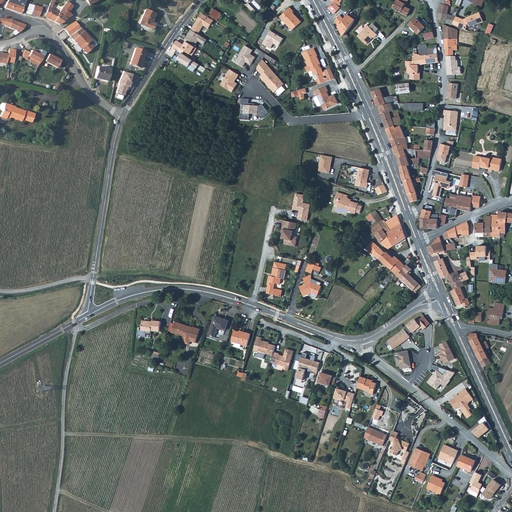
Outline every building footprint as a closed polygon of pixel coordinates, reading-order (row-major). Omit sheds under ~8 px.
[(5,8),(11,10),(14,0),(7,0),(6,2),(5,8)] [(25,3),(17,0),(14,0),(11,10),(22,13),(22,12),(25,3)] [(396,0),(395,3),(392,8),(401,12),(401,13),(407,16),(410,11),(411,11),(412,9),(405,5),(408,0),(396,0)] [(69,12),(73,6),(67,1),(62,7),(59,13),(55,22),(60,24),(73,15),(69,12)] [(338,6),(334,3),(333,2),(328,8),(334,14),(340,7),(338,6)] [(441,3),(439,12),(447,13),(449,5),(447,5),(441,3)] [(26,13),(31,14),(34,5),(29,4),(26,13)] [(42,7),(34,5),(31,14),(38,17),(42,7)] [(38,17),(43,18),(44,16),(47,9),(42,7),(38,17)] [(280,17),(283,21),(284,19),(290,25),(288,27),(292,31),(301,22),(296,16),(295,16),(292,13),(294,11),(290,7),(280,17)] [(50,19),(55,22),(59,13),(48,8),(47,9),(44,16),(50,18),(50,19)] [(146,8),(139,23),(153,30),(155,24),(152,23),(156,13),(146,8)] [(219,20),(222,12),(213,9),(210,16),(219,20)] [(272,25),(280,12),(276,10),(268,23),(272,25)] [(448,13),(447,13),(439,12),(439,19),(446,20),(446,21),(452,24),(453,23),(456,16),(448,13)] [(467,17),(464,19),(456,15),(456,16),(453,23),(466,28),(467,24),(468,24),(469,24),(469,25),(470,25),(483,21),(480,12),(466,16),(467,17)] [(214,21),(202,13),(191,29),(198,34),(204,25),(209,29),(214,21)] [(338,26),(344,19),(341,14),(335,20),(338,26)] [(352,24),(355,20),(347,15),(344,19),(338,26),(343,36),(352,24)] [(418,33),(425,26),(420,21),(416,17),(410,24),(418,33)] [(12,19),(6,19),(4,25),(17,30),(18,33),(19,33),(27,25),(12,19)] [(71,35),(74,32),(81,28),(76,21),(64,29),(69,34),(71,35)] [(366,27),(361,32),(358,35),(366,43),(368,41),(369,40),(369,39),(370,39),(371,39),(374,36),(375,37),(378,34),(368,23),(365,26),(366,27)] [(458,29),(451,26),(445,24),(445,38),(458,38),(458,29)] [(489,24),(485,33),(490,34),(494,25),(489,24)] [(78,36),(84,31),(81,28),(74,32),(78,36)] [(198,34),(191,29),(185,40),(187,41),(194,46),(198,41),(203,44),(206,39),(198,34)] [(87,53),(94,47),(90,42),(93,39),(84,30),(84,31),(78,36),(74,32),(71,35),(69,34),(77,43),(78,42),(83,47),(82,48),(87,53)] [(272,30),(264,43),(271,47),(273,43),(279,47),(285,38),(272,30)] [(424,32),(426,38),(435,36),(433,30),(424,32)] [(458,41),(458,38),(445,38),(445,47),(446,47),(446,55),(447,55),(453,55),(453,49),(457,49),(457,44),(458,41)] [(194,46),(187,41),(182,49),(193,55),(197,48),(194,46)] [(419,53),(422,54),(429,54),(428,45),(427,42),(419,44),(419,53)] [(438,51),(437,44),(428,45),(429,54),(436,52),(438,52),(438,51)] [(253,50),(246,45),(235,63),(244,68),(247,62),(250,64),(255,57),(251,54),(253,50)] [(139,67),(145,51),(135,47),(130,64),(139,67)] [(317,55),(314,47),(302,52),(305,58),(306,57),(307,61),(306,61),(310,70),(312,69),(314,74),(318,73),(318,74),(323,71),(319,63),(320,62),(317,55)] [(30,52),(25,50),(23,57),(39,65),(43,56),(31,50),(30,52)] [(419,69),(418,64),(423,64),(422,54),(419,53),(414,52),(413,61),(405,61),(405,65),(407,65),(407,72),(409,73),(411,73),(411,78),(421,78),(421,72),(420,72),(419,72),(419,69)] [(422,54),(423,64),(436,62),(437,62),(439,61),(438,52),(436,52),(429,54),(422,54)] [(12,53),(8,53),(8,54),(0,53),(0,61),(7,63),(8,61),(11,62),(12,55),(12,53)] [(193,60),(182,53),(178,60),(189,67),(193,60)] [(61,60),(49,54),(45,61),(57,68),(61,60)] [(456,56),(453,55),(447,55),(448,60),(447,60),(447,70),(450,70),(450,74),(461,73),(461,66),(458,66),(458,59),(456,59),(456,56)] [(270,67),(263,59),(257,69),(262,75),(260,76),(273,92),(285,83),(270,67)] [(95,78),(107,81),(110,69),(98,66),(95,78)] [(239,75),(230,70),(220,86),(232,93),(237,84),(234,82),(239,75)] [(132,75),(121,71),(117,84),(118,85),(116,93),(124,95),(126,91),(127,91),(132,75)] [(458,82),(449,81),(447,96),(456,97),(458,82)] [(398,93),(412,92),(410,82),(397,84),(398,93)] [(328,90),(326,85),(314,90),(316,95),(318,95),(322,104),(325,109),(338,102),(334,93),(329,95),(327,90),(328,90)] [(386,103),(395,102),(393,95),(392,95),(384,97),(381,88),(373,91),(378,105),(386,103)] [(249,99),(240,98),(239,106),(243,106),(242,112),(241,112),(240,119),(248,120),(249,113),(258,114),(262,118),(269,112),(262,104),(259,106),(248,105),(249,99)] [(398,109),(402,109),(399,102),(395,102),(386,103),(378,105),(381,113),(391,109),(398,109)] [(36,113),(26,110),(25,110),(11,105),(10,107),(5,105),(4,110),(2,115),(8,117),(9,115),(12,115),(11,117),(22,120),(23,118),(33,121),(36,113)] [(395,125),(396,127),(403,124),(398,109),(391,109),(381,113),(387,128),(395,125)] [(452,130),(456,130),(457,125),(458,110),(444,109),(444,114),(445,114),(444,129),(452,130)] [(399,136),(405,136),(402,128),(404,127),(404,126),(403,124),(396,127),(395,125),(387,128),(391,139),(399,136)] [(409,148),(407,143),(406,136),(405,136),(399,136),(391,139),(394,148),(403,145),(404,148),(409,148)] [(425,140),(425,150),(432,150),(434,141),(425,140)] [(447,144),(441,143),(439,148),(441,148),(440,152),(439,151),(437,157),(439,160),(445,162),(447,154),(449,154),(450,149),(452,149),(453,146),(447,144)] [(408,164),(410,164),(408,158),(407,156),(415,156),(414,159),(414,163),(418,164),(422,166),(429,167),(432,150),(425,150),(417,149),(413,149),(409,148),(404,148),(403,145),(394,148),(401,166),(402,167),(408,164)] [(318,170),(329,172),(331,166),(330,165),(331,160),(332,160),(333,156),(321,154),(318,170)] [(500,171),(502,159),(486,155),(486,157),(475,155),(472,167),(480,169),(480,167),(500,171)] [(412,179),(409,171),(409,169),(414,167),(417,168),(418,164),(414,163),(410,164),(408,164),(402,167),(402,174),(404,181),(412,179)] [(360,167),(356,184),(368,187),(369,182),(368,182),(370,169),(360,167)] [(436,182),(433,197),(440,198),(442,188),(449,190),(450,182),(447,181),(448,177),(436,175),(435,182),(436,182)] [(409,195),(416,192),(413,183),(421,181),(419,177),(414,178),(412,179),(404,181),(409,195)] [(469,178),(462,177),(460,185),(467,187),(469,178)] [(376,187),(379,194),(388,190),(385,183),(376,187)] [(359,204),(359,202),(351,200),(348,200),(349,197),(350,194),(339,191),(337,198),(340,199),(339,204),(338,207),(343,209),(343,208),(349,209),(348,210),(356,213),(357,211),(361,212),(363,205),(359,204)] [(417,201),(416,192),(409,195),(411,203),(417,201)] [(471,197),(457,194),(456,199),(459,200),(458,208),(461,209),(471,211),(472,206),(479,208),(480,196),(472,194),(471,197)] [(449,217),(451,209),(451,207),(458,208),(459,200),(456,199),(444,196),(443,200),(446,200),(445,204),(442,204),(440,216),(449,218),(449,217)] [(430,219),(433,207),(433,206),(431,205),(431,203),(426,202),(425,205),(424,205),(421,218),(420,228),(438,228),(438,219),(430,219)] [(508,213),(500,212),(499,215),(499,221),(502,221),(501,227),(501,232),(501,233),(506,233),(506,222),(507,222),(508,213)] [(484,232),(484,237),(491,237),(492,214),(491,214),(491,216),(486,216),(485,223),(477,223),(477,224),(471,224),(471,232),(484,232)] [(499,215),(499,214),(492,214),(491,237),(495,237),(495,232),(501,233),(501,232),(501,227),(502,221),(499,221),(499,215)] [(381,242),(384,246),(390,249),(394,246),(406,237),(398,215),(386,222),(385,220),(379,224),(383,229),(388,236),(381,242)] [(370,226),(372,229),(379,224),(376,219),(373,220),(375,223),(370,226)] [(298,239),(292,238),(293,235),(294,230),(296,230),(298,222),(285,220),(283,227),(284,228),(282,238),(286,238),(285,243),(296,245),(298,239)] [(457,233),(464,233),(463,224),(463,223),(456,227),(457,233)] [(383,229),(379,224),(372,229),(376,234),(383,229)] [(471,232),(471,224),(468,224),(470,233),(470,235),(478,235),(478,237),(484,237),(484,232),(471,232)] [(456,227),(449,230),(450,237),(458,236),(457,233),(456,227)] [(383,229),(376,234),(381,242),(388,236),(383,229)] [(477,244),(478,244),(478,237),(478,235),(470,235),(470,236),(470,243),(470,244),(470,247),(477,247),(477,244)] [(446,251),(444,246),(440,236),(431,245),(432,246),(429,247),(432,255),(440,252),(441,253),(446,251)] [(380,258),(385,253),(372,240),(364,249),(367,251),(369,248),(380,258)] [(385,253),(380,258),(387,265),(393,258),(386,252),(385,253)] [(408,258),(403,263),(395,256),(393,258),(387,265),(388,265),(394,271),(388,278),(391,281),(394,278),(397,274),(398,275),(407,264),(411,261),(408,258)] [(444,259),(435,262),(443,279),(447,277),(449,281),(451,280),(453,283),(452,284),(455,290),(461,287),(466,285),(465,282),(471,279),(468,272),(461,275),(460,272),(452,275),(444,259)] [(310,261),(308,266),(314,268),(318,269),(319,265),(320,263),(316,261),(315,263),(310,261)] [(397,274),(394,278),(396,279),(399,276),(412,289),(411,290),(409,289),(407,291),(412,295),(421,286),(408,273),(412,269),(407,264),(398,275),(397,274)] [(285,279),(287,270),(274,267),(272,276),(270,275),(268,283),(269,284),(267,292),(274,294),(275,289),(274,288),(275,285),(273,285),(273,282),(280,284),(282,278),(285,279)] [(490,268),(489,282),(505,284),(507,270),(504,269),(500,269),(490,268)] [(321,285),(312,281),(312,278),(312,274),(304,278),(306,284),(300,286),(304,296),(311,293),(311,292),(313,291),(314,293),(318,295),(322,286),(321,285)] [(466,299),(461,287),(455,290),(452,291),(459,305),(464,303),(466,306),(471,304),(469,298),(466,299)] [(498,323),(499,317),(502,317),(504,303),(494,302),(494,307),(488,307),(487,322),(498,323)] [(474,311),(474,315),(474,321),(482,321),(482,312),(474,311)] [(225,331),(229,321),(215,316),(209,335),(215,337),(218,328),(225,331)] [(407,325),(414,332),(417,330),(418,331),(422,327),(424,329),(427,327),(420,319),(417,321),(415,319),(407,325)] [(141,339),(146,339),(147,334),(151,335),(151,331),(160,332),(161,321),(152,320),(152,321),(142,320),(141,339)] [(184,336),(182,342),(190,345),(191,341),(196,343),(201,330),(194,327),(193,329),(187,327),(187,326),(176,322),(172,332),(184,336)] [(410,336),(405,329),(388,341),(394,349),(407,340),(406,339),(410,336)] [(242,331),(242,332),(235,330),(232,341),(248,346),(251,333),(242,331)] [(486,340),(481,342),(477,333),(471,332),(468,335),(483,367),(491,363),(484,349),(489,347),(486,340)] [(259,336),(256,346),(260,347),(259,351),(259,352),(265,354),(266,354),(273,356),(274,352),(276,346),(266,343),(267,341),(262,340),(263,338),(259,336)] [(445,363),(456,358),(448,340),(441,344),(442,347),(441,348),(443,352),(440,353),(445,363)] [(284,369),(288,371),(294,351),(286,349),(284,356),(279,355),(280,354),(274,352),(273,356),(271,362),(285,367),(284,369)] [(408,350),(398,352),(399,356),(396,356),(397,366),(400,365),(401,368),(411,367),(408,350)] [(307,370),(308,371),(311,372),(315,361),(313,362),(311,361),(311,360),(302,357),(301,361),(299,367),(307,370)] [(317,373),(320,363),(315,361),(311,372),(313,372),(317,373)] [(434,375),(429,382),(437,388),(441,383),(446,386),(450,380),(450,379),(455,372),(440,367),(439,371),(435,376),(434,375)] [(330,386),(333,387),(336,378),(333,377),(333,376),(321,372),(318,383),(330,386)] [(357,388),(370,392),(371,390),(372,390),(374,383),(367,381),(368,379),(361,377),(357,388)] [(338,387),(334,399),(341,401),(342,399),(348,401),(346,408),(351,409),(355,394),(347,392),(344,391),(345,389),(338,387)] [(461,393),(464,398),(471,394),(467,387),(460,392),(461,393)] [(298,402),(300,397),(289,393),(288,398),(298,402)] [(461,393),(451,400),(456,408),(460,406),(468,418),(474,414),(470,409),(472,408),(469,405),(470,402),(474,398),(471,394),(464,398),(461,393)] [(309,400),(301,397),(299,403),(307,405),(309,400)] [(382,411),(376,409),(373,418),(378,421),(382,411)] [(473,432),(480,437),(490,429),(486,424),(488,422),(486,415),(479,422),(481,424),(473,432)] [(383,445),(387,435),(373,429),(368,440),(383,445)] [(392,431),(388,440),(394,442),(390,453),(396,455),(398,451),(402,449),(406,451),(409,443),(396,438),(398,433),(392,431)] [(422,472),(425,466),(423,466),(427,457),(422,455),(423,451),(416,448),(409,466),(422,472)] [(423,466),(425,466),(426,467),(431,454),(423,451),(422,455),(427,457),(423,466)] [(464,455),(459,466),(471,471),(476,460),(464,455)] [(373,484),(378,472),(374,470),(368,482),(373,484)] [(475,472),(470,482),(474,483),(471,489),(472,489),(479,493),(483,483),(479,482),(482,475),(475,472)] [(422,483),(426,475),(420,473),(418,476),(416,475),(414,480),(422,483)] [(432,476),(426,489),(440,494),(444,483),(442,482),(438,481),(439,479),(432,476)] [(489,487),(496,493),(502,486),(494,480),(489,487)] [(496,493),(489,487),(484,493),(484,497),(488,500),(491,500),(496,493)]
